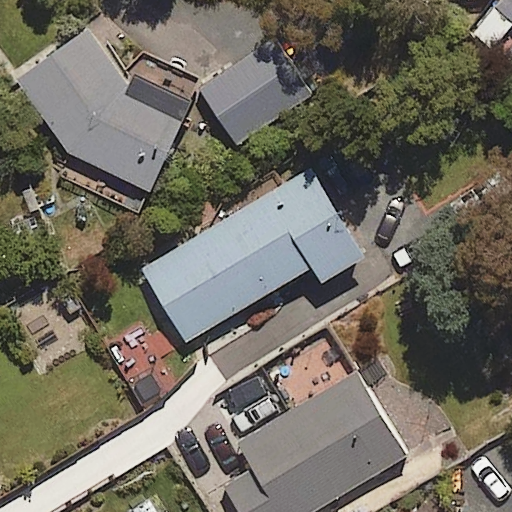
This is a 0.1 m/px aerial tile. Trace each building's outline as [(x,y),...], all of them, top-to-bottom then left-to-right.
[(511,0),(501,0),(471,32),(490,50),(511,27),(511,0)] [(89,28),(18,79),(69,152),(149,190),(190,112),(132,85),(89,28)] [(241,145),(312,91),(273,39),(202,92),(241,145)] [(323,282),(365,258),(313,169),(142,269),(185,342),(314,266),(323,282)] [(243,511),(313,511),(410,455),(360,370),(212,459),(243,511)]
